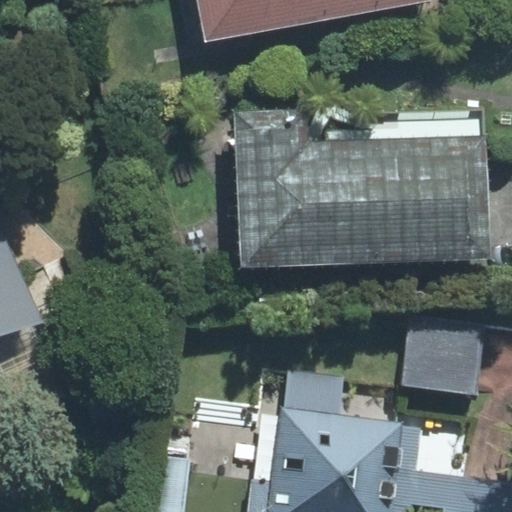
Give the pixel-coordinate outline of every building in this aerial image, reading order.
[(414,9),(412,0),(187,0),(195,46),(414,9)] [(283,129),(220,130),(223,276),(467,271),(465,154),(283,158),(283,129)] [(0,339),(19,332),(0,287),(0,339)] [(479,340),(412,329),(401,397),(468,407),(479,340)] [(398,511),(410,441),(280,420),(265,511),(398,511)] [(502,511),(506,492),(414,478),(409,509),(431,511),(502,511)]
